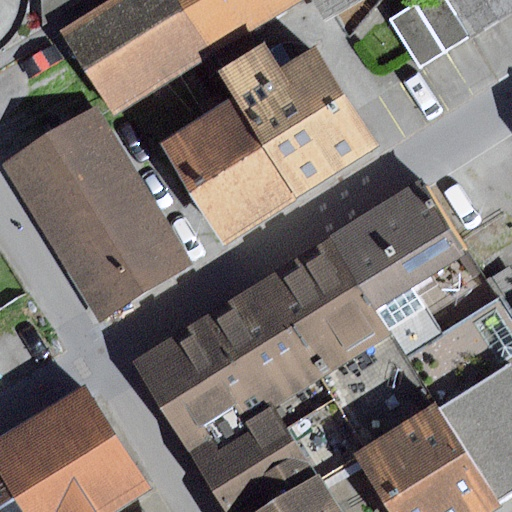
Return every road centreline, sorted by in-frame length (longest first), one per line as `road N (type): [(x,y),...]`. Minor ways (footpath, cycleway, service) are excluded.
road 1 (residential): [(511,106),(106,357)]
road 2 (residential): [(106,357),(0,204)]
road 3 (residential): [(203,511),(106,357)]
road 4 (residential): [(106,357),(0,424)]
